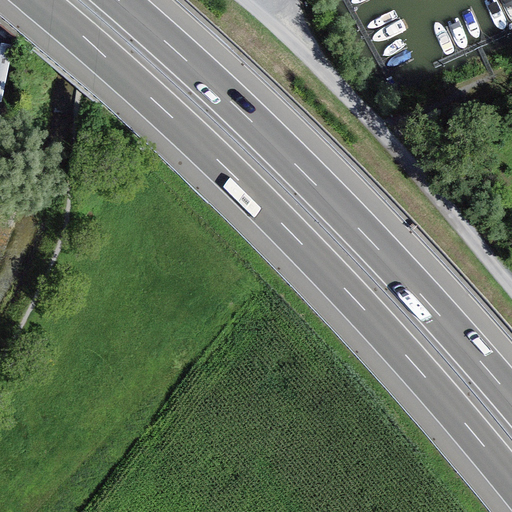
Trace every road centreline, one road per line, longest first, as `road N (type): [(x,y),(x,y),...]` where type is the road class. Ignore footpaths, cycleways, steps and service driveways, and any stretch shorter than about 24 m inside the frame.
road 1 (motorway): [(43,0),(293,230),(511,475)]
road 2 (motorway): [(511,388),(373,235),(126,0)]
road 3 (track): [(511,281),(370,114),(247,0)]
